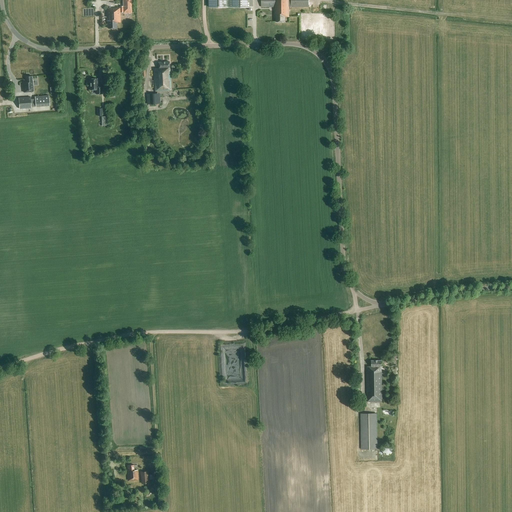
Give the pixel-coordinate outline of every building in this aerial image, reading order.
[(123,0),(123,6),(123,11),(131,11),(130,0),(123,0)] [(261,0),(262,7),(275,7),(275,17),(276,17),(276,22),(285,22),(285,17),(289,17),(289,7),(309,7),(308,0),(261,0)] [(119,6),(119,8),(107,9),(107,22),(108,22),(108,29),(117,28),(116,22),(120,22),(120,11),(123,11),(123,6),(119,6)] [(154,69),(155,91),(171,90),(169,68),(170,68),(169,62),(158,63),(158,69),(154,69)] [(26,82),(23,82),(24,93),(33,92),(32,80),(32,76),(25,77),(26,82)] [(96,94),(102,94),(102,87),(97,87),(97,79),(90,79),(90,90),(96,90),(96,94)] [(146,94),(147,104),(157,104),(157,93),(146,94)] [(49,96),(35,97),(36,107),(50,106),(49,96)] [(19,109),(31,108),(30,97),(19,98),(19,109)] [(367,402),(382,401),(382,360),(372,361),(372,367),(367,367),(367,402)] [(377,413),(361,414),(362,449),(377,449),(377,413)] [(390,445),(388,444),(386,445),(384,446),(383,449),(383,451),(384,454),(386,455),(389,455),(391,454),(393,452),(393,449),(392,447),(390,445)] [(127,465),(129,480),(138,480),(137,470),(134,471),(134,465),(127,465)] [(140,472),(141,484),(149,483),(148,471),(140,472)]
